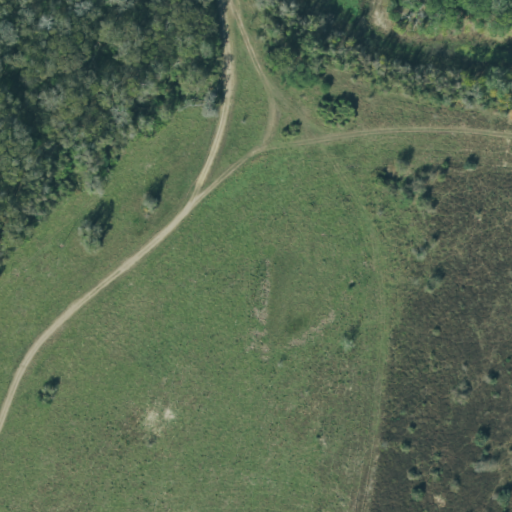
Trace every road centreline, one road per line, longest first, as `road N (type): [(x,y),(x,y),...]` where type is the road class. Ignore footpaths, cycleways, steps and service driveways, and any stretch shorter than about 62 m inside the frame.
road 1 (track): [(325,134),(219,181),(163,245),(44,347),(0,438)]
road 2 (track): [(237,0),(264,66),(325,134),(511,133)]
road 3 (track): [(219,181),(240,16)]
